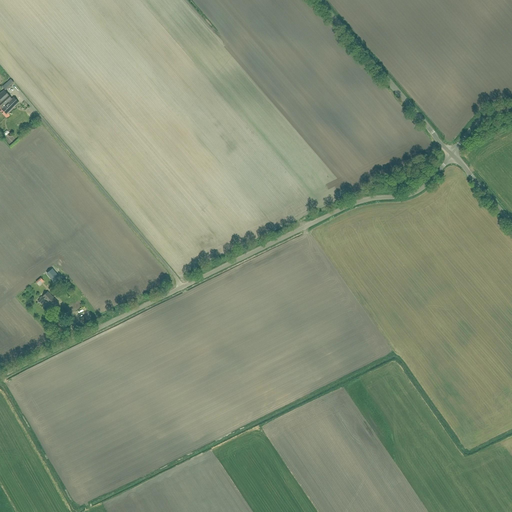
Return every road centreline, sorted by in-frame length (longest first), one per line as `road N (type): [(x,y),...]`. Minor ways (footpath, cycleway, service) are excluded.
road 1 (unclassified): [(0,377),(349,205),(408,195),(451,154)]
road 2 (unclassified): [(451,154),(318,0)]
